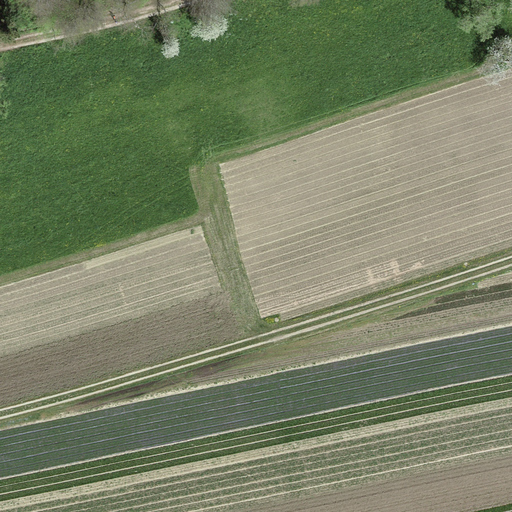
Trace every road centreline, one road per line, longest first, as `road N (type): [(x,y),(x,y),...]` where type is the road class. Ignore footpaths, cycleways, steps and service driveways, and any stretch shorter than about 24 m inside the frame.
road 1 (track): [(511,259),(169,372),(0,418)]
road 2 (track): [(0,48),(175,0)]
